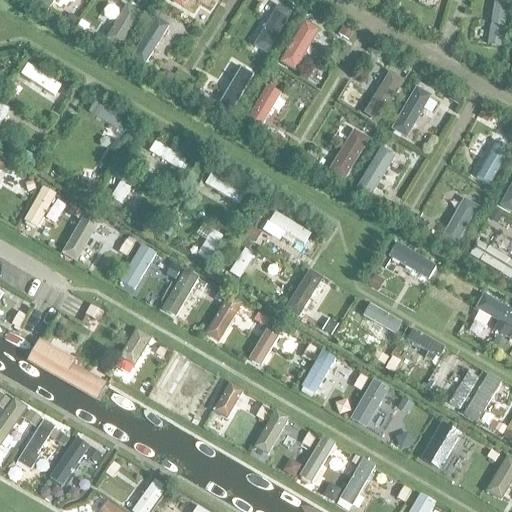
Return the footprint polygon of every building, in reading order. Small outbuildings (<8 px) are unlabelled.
[(38,0),(38,1),(51,8),(55,0),(38,0)] [(285,0),(280,0),(251,44),(265,53),(296,7),(285,0)] [(508,2),(490,0),(485,41),(504,43),(508,2)] [(125,1),(107,39),(123,46),(141,9),(125,1)] [(133,56),(148,63),(168,21),(153,15),(133,56)] [(295,70),(320,27),(304,18),(279,61),(295,70)] [(21,71),(55,100),(66,88),(31,58),(21,71)] [(222,100),(237,107),(253,71),(239,64),(222,100)] [(380,83),(386,70),(375,66),(369,78),(380,83)] [(372,102),(395,111),(409,78),(386,68),(372,102)] [(249,116),(263,124),(281,91),(266,83),(249,116)] [(406,137),(424,105),(426,107),(433,94),(417,84),(392,128),(406,137)] [(94,98),(88,112),(126,130),(135,110),(122,104),(119,109),(94,98)] [(347,178),(373,137),(355,126),(329,167),(347,178)] [(485,152),(489,140),(476,136),(472,148),(485,152)] [(489,184),(511,152),(511,148),(499,139),(474,174),(489,184)] [(383,145),(358,185),(371,193),(396,154),(383,145)] [(246,202),(252,186),(206,168),(200,185),(246,202)] [(511,178),(500,204),(511,209),(511,178)] [(41,226),(55,190),(39,185),(26,221),(41,226)] [(443,237),(457,244),(478,203),(464,196),(443,237)] [(274,209),(262,233),(302,253),(314,229),(274,209)] [(60,252),(75,261),(95,228),(81,219),(60,252)] [(211,259),(227,238),(214,228),(198,249),(211,259)] [(130,288),(153,243),(141,236),(118,281),(130,288)] [(386,254),(429,278),(437,263),(395,240),(386,254)] [(511,256),(475,241),(469,257),(511,273),(511,256)] [(241,278),(256,253),(244,246),(229,270),(241,278)] [(287,306),(301,314),(323,275),(309,267),(287,306)] [(175,316),(192,290),(200,296),(209,282),(186,268),(161,307),(175,316)] [(471,315),(507,339),(511,332),(511,308),(486,291),(471,315)] [(219,343),(242,301),(229,294),(206,335),(219,343)] [(378,322),(396,333),(403,321),(369,300),(362,311),(378,321),(378,322)] [(90,303),(85,312),(100,319),(104,310),(90,303)] [(270,318),(248,358),(262,366),(284,326),(270,318)] [(127,373),(144,330),(131,326),(115,369),(127,373)] [(404,338),(439,356),(445,344),(411,326),(404,338)] [(166,393),(187,355),(175,348),(153,386),(166,393)] [(314,396),(332,362),(318,354),(299,388),(314,396)] [(70,378),(105,397),(112,385),(77,365),(70,378)] [(467,369),(449,400),(479,417),(502,379),(487,370),(482,378),(467,369)] [(374,377),(350,417),(365,426),(389,386),(374,377)] [(227,418),(245,390),(230,380),(212,409),(227,418)] [(368,425),(378,431),(393,404),(408,412),(414,401),(389,388),(368,425)] [(0,404),(6,407),(11,395),(0,390),(0,404)] [(12,396),(0,417),(0,443),(4,446),(27,404),(12,396)] [(29,468),(57,424),(30,407),(24,417),(39,426),(17,460),(29,468)] [(254,444),(269,453),(291,417),(276,408),(254,444)] [(436,468),(459,431),(442,420),(419,458),(436,468)] [(408,431),(394,436),(398,448),(412,444),(408,431)] [(49,478),(63,487),(90,442),(76,434),(49,478)] [(323,434),(299,474),(311,482),(335,441),(323,434)] [(95,463),(102,451),(91,444),(84,456),(95,463)] [(503,500),(511,481),(511,456),(505,453),(487,492),(503,500)] [(296,477),(303,464),(289,456),(281,469),(296,477)] [(363,456),(339,497),(352,505),(376,464),(363,456)] [(116,462),(100,483),(131,507),(136,501),(127,494),(138,478),(116,462)] [(158,477),(131,506),(136,511),(146,511),(169,487),(158,477)] [(419,491),(406,511),(429,511),(436,500),(419,491)] [(95,511),(125,511),(105,498),(95,511)] [(213,511),(184,498),(177,511),(213,511)]
